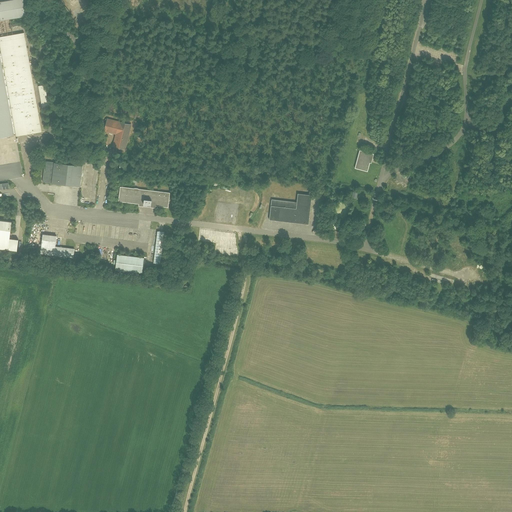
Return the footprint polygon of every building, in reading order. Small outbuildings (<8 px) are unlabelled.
[(23,0),(6,0),(0,1),(0,14),(1,20),(26,16),(23,0)] [(433,2),(431,11),(431,12),(430,12),(430,13),(429,16),(429,17),(427,27),(429,19),(453,26),(456,17),(431,10),(434,2),(433,2)] [(0,137),(16,135),(16,136),(28,134),(27,132),(30,131),(30,134),(41,132),(33,86),(31,86),(31,84),(33,83),(24,33),(0,36),(0,137)] [(45,85),(38,86),(42,108),(49,107),(45,85)] [(406,107),(431,113),(433,104),(408,98),(411,90),(410,90),(408,100),(407,100),(406,104),(406,105),(404,115),(406,107)] [(116,131),(117,131),(117,132),(117,133),(113,146),(125,149),(131,125),(120,122),(119,122),(105,119),(105,121),(107,122),(104,131),(114,133),(114,130),(116,131)] [(374,154),(359,150),(355,168),(367,171),(370,162),(369,162),(370,160),(374,154)] [(83,166),(82,166),(59,163),(54,162),(45,161),(44,176),(43,176),(43,177),(44,178),(43,182),(52,183),(80,187),(80,186),(83,166)] [(427,168),(424,169),(427,168),(435,186),(443,182),(436,164),(439,163),(438,163),(427,168)] [(500,163),(499,167),(497,176),(496,179),(497,176),(511,179),(511,169),(499,167),(500,163)] [(122,202),(122,201),(124,201),(124,202),(143,204),(143,206),(151,207),(151,205),(168,207),(170,193),(139,189),(137,188),(136,188),(134,188),(120,187),(118,201),(122,202)] [(297,202),(279,200),(272,199),(269,220),(309,224),(312,195),(298,193),(297,202)] [(0,248),(8,250),(9,238),(11,222),(0,220),(0,248)] [(157,231),(154,262),(154,263),(160,264),(164,232),(157,231)] [(39,250),(39,253),(49,255),(49,257),(61,259),(67,260),(68,257),(73,258),(74,249),(65,248),(65,249),(63,249),(63,248),(55,247),(56,238),(57,238),(57,237),(56,237),(56,236),(43,234),(43,235),(42,235),(42,236),(43,236),(42,244),(40,244),(40,246),(41,246),(41,249),(41,251),(39,250)] [(22,239),(9,238),(8,250),(20,251),(22,239)] [(142,273),(143,262),(144,258),(117,254),(115,269),(142,273)]
